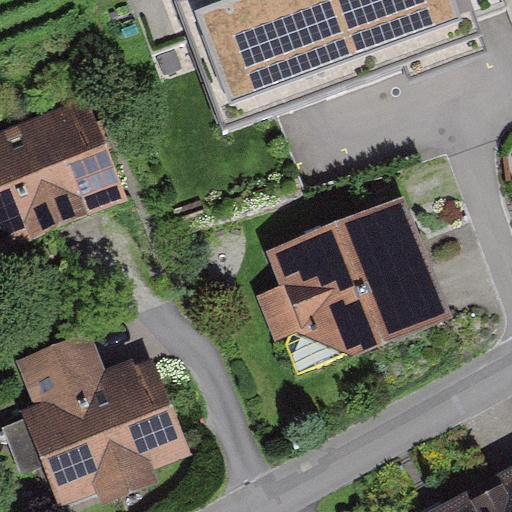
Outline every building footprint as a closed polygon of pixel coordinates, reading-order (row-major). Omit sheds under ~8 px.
[(489,31),(477,0),(172,0),(223,131),(355,80),(373,126),(485,83),(468,39),(489,31)] [(0,255),(133,192),(89,102),(0,144),(0,255)] [(443,290),(395,198),(251,272),(299,364),(443,290)] [(86,511),(190,459),(137,356),(114,368),(95,332),(24,369),(47,412),(15,429),(58,511),(86,511)] [(511,511),(511,487),(463,511),(511,511)]
